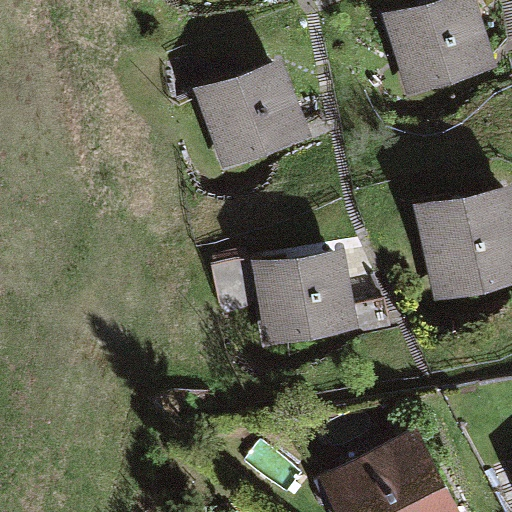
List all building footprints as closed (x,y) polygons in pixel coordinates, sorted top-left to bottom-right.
[(474,0),(430,0),(382,17),(410,99),(498,68),(474,0)] [(276,55),(192,93),(230,175),(314,136),(276,55)] [(511,291),(511,184),(413,203),(433,306),(511,291)] [(342,244),(253,261),(268,343),(357,327),(342,244)] [(466,511),(467,511),(417,420),(323,472),(344,511),(466,511)]
